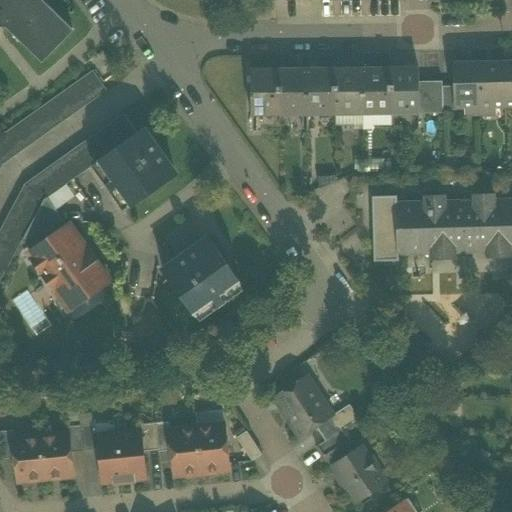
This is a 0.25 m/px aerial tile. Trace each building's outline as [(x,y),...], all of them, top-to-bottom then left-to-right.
[(0,0),(0,25),(7,25),(43,60),(72,30),(41,0),(0,0)] [(504,107),(511,106),(511,61),(503,62),(504,107)] [(480,107),(504,107),(503,62),(479,63),(480,107)] [(456,108),(480,107),(479,63),(454,63),(454,86),(455,108),(456,108)] [(419,68),(390,69),(391,110),(407,109),(407,113),(419,113),(419,82),(419,68)] [(319,110),(335,110),(335,69),(307,70),(307,115),(319,114),(319,110)] [(352,114),(363,114),(363,69),(335,69),(335,110),(352,110),(352,114)] [(374,110),(391,110),(390,69),(363,69),(363,114),(374,114),(374,110)] [(263,111),(280,111),(279,70),(251,70),(251,115),(263,115),(263,111)] [(296,115),(307,115),(307,70),(279,70),(280,111),(296,111),(296,115)] [(0,169),(3,165),(107,91),(93,71),(0,136),(0,169)] [(443,113),(443,111),(442,87),(442,82),(419,82),(419,113),(443,113)] [(454,86),(442,87),(443,111),(456,110),(456,108),(455,108),(454,86)] [(0,232),(0,282),(22,241),(31,254),(68,228),(56,212),(47,199),(66,186),(97,163),(138,135),(124,115),(25,185),(0,232)] [(97,163),(129,208),(175,175),(143,131),(138,135),(97,163)] [(75,198),(66,186),(47,199),(56,212),(75,198)] [(422,202),(397,202),(396,202),(397,255),(398,255),(431,254),(431,260),(456,259),(455,254),(487,253),(487,258),(511,258),(511,252),(511,251),(511,199),(495,199),(495,194),(472,194),(472,205),(463,205),(463,200),(446,201),(446,195),(422,196),(422,202)] [(398,261),(398,255),(397,255),(396,202),(397,202),(397,196),(372,197),(374,262),(398,261)] [(44,275),(68,308),(97,288),(108,281),(94,262),(95,262),(95,258),(93,254),(88,253),(85,256),(80,249),(83,246),(69,227),(68,228),(31,254),(29,255),(44,275)] [(163,270),(196,317),(240,285),(208,239),(163,270)] [(274,398),(299,437),(316,426),(332,416),(321,399),(319,400),(305,378),(274,398)] [(346,407),(355,422),(359,419),(349,405),(346,407)] [(316,426),(325,441),(341,431),(344,429),(355,422),(346,407),(332,416),(316,426)] [(168,422),(156,423),(159,450),(171,449),(169,430),(168,422)] [(143,452),(159,450),(156,423),(140,425),(141,431),(143,452)] [(83,451),(80,428),(80,425),(67,427),(68,434),(69,434),(71,452),(83,451)] [(225,425),(197,427),(201,473),(229,470),(225,425)] [(92,427),(80,428),(83,451),(94,449),(92,427)] [(174,476),(201,473),(197,427),(169,430),(171,449),(174,476)] [(341,431),(349,443),(352,441),(344,429),(341,431)] [(0,432),(3,459),(15,458),(13,440),(14,440),(13,430),(0,432)] [(141,431),(119,433),(124,481),(146,479),(143,452),(141,431)] [(237,438),(252,462),(262,455),(247,431),(237,438)] [(349,443),(341,431),(325,441),(316,448),(323,459),(349,443)] [(101,484),(124,481),(119,433),(97,435),(101,484)] [(68,434),(41,437),(45,479),(73,476),(71,452),(69,434),(68,434)] [(17,482),(45,479),(41,437),(14,440),(13,440),(15,458),(17,482)] [(332,466),(356,502),(380,487),(371,474),(377,471),(361,447),(332,466)] [(385,484),(377,471),(371,474),(380,487),(385,484)] [(410,511),(403,502),(387,511),(410,511)]
